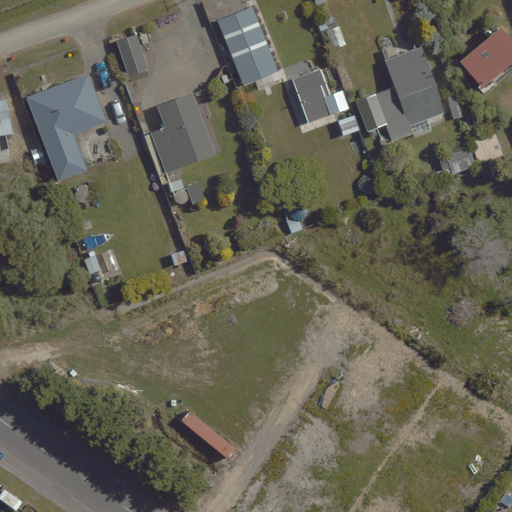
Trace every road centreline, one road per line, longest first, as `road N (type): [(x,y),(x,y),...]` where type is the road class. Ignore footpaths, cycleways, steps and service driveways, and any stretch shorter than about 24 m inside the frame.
road 1 (residential): [(0,420),(131,511)]
road 2 (residential): [(0,47),(125,0)]
